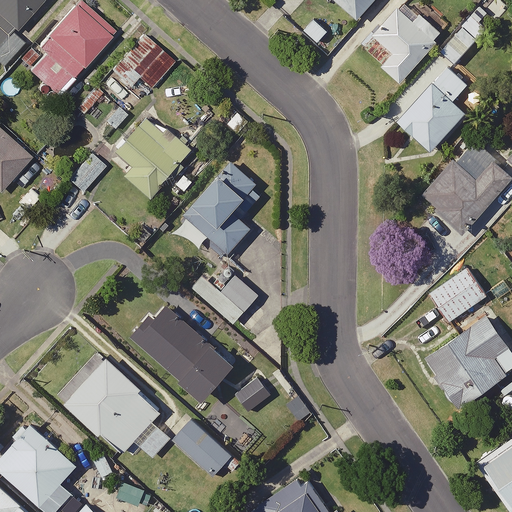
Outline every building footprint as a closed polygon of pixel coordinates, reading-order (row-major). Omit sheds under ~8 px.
[(0,0),(0,11),(23,32),(50,0),(0,0)] [(339,0),(364,22),(383,0),(339,0)] [(121,34),(84,1),(42,48),(50,55),(76,78),(79,81),(121,34)] [(444,46),(402,10),(378,37),(399,56),(387,69),(408,87),(444,46)] [(482,42),(467,29),(445,53),(460,66),(482,42)] [(15,32),(0,48),(0,60),(8,68),(29,45),(15,32)] [(168,53),(148,36),(116,71),(136,89),(168,53)] [(50,55),(34,72),(61,95),(76,78),(50,55)] [(404,125),(438,155),(488,98),(454,69),(404,125)] [(111,72),(99,86),(118,102),(120,99),(130,108),(140,97),(111,72)] [(132,115),(122,107),(109,122),(119,131),(132,115)] [(131,177),(159,201),(200,153),(182,137),(178,141),(150,118),(121,153),(139,168),(131,177)] [(36,159),(0,126),(0,190),(5,194),(36,159)] [(460,231),(510,174),(488,154),(472,173),(450,154),(418,191),(432,203),(430,205),(460,231)] [(110,167),(96,155),(72,181),(86,194),(110,167)] [(190,217),(236,257),(258,231),(247,222),(268,198),(259,190),(263,185),(236,163),(190,217)] [(485,292),(466,264),(428,289),(447,317),(485,292)] [(265,296),(241,276),(227,292),(252,312),(265,296)] [(197,393),(229,356),(162,299),(150,312),(147,309),(126,333),(197,393)] [(485,310),(422,352),(456,402),(507,368),(494,350),(506,342),(485,310)] [(137,384),(103,352),(60,398),(95,431),(97,428),(121,450),(133,437),(151,418),(158,410),(134,388),(137,384)] [(268,391),(256,374),(234,389),(245,407),(268,391)] [(309,409),(297,393),(286,401),(298,417),(309,409)] [(230,451),(188,415),(170,435),(212,471),(230,451)] [(75,460),(28,418),(0,449),(0,468),(48,511),(51,511),(71,490),(58,479),(75,460)] [(169,434),(151,418),(133,437),(151,454),(169,434)] [(511,433),(475,458),(510,511),(511,509),(511,433)] [(111,468),(103,452),(93,456),(101,473),(111,468)] [(130,452),(117,465),(132,480),(145,466),(130,452)] [(340,511),(333,502),(329,505),(306,474),(298,480),(294,474),(254,502),(260,511),(269,511),(270,511),(340,511)] [(137,501),(143,485),(121,478),(116,493),(137,501)] [(32,511),(0,483),(0,511),(32,511)] [(98,511),(86,500),(75,511),(98,511)]
